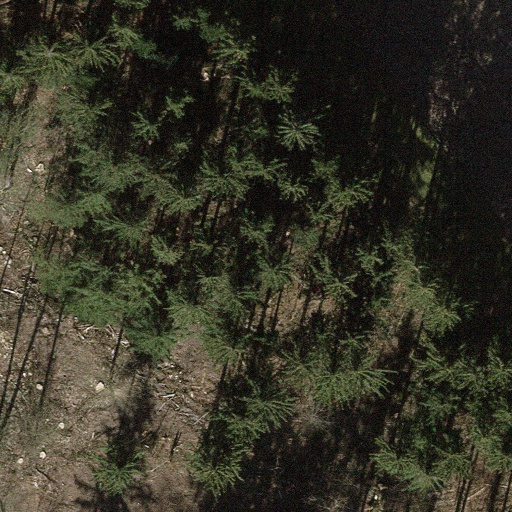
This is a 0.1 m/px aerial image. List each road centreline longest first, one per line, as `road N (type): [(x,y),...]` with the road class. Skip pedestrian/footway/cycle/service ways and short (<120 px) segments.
road 1 (motorway): [(175,511),(489,0)]
road 2 (motorway): [(196,0),(0,321)]
